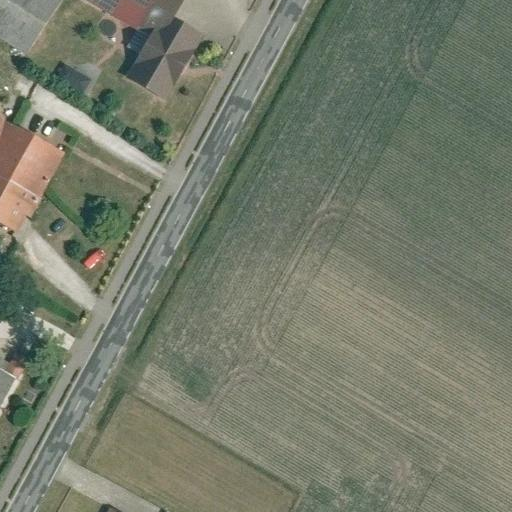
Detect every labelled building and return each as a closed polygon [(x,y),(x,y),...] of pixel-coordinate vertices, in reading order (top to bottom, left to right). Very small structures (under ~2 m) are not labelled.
[(0,0),(0,37),(28,55),(64,0),(83,0),(138,35),(127,52),(141,60),(128,80),(158,99),(198,39),(170,21),(183,0),(0,0)] [(71,65),(62,79),(89,95),(97,81),(71,65)] [(0,225),(16,234),(26,216),(32,219),(66,155),(0,120),(0,225)] [(11,366),(6,375),(14,380),(16,381),(28,360),(18,355),(11,366)] [(0,371),(6,375),(11,366),(0,360),(0,371)] [(0,404),(14,380),(6,375),(0,371),(0,404)]
